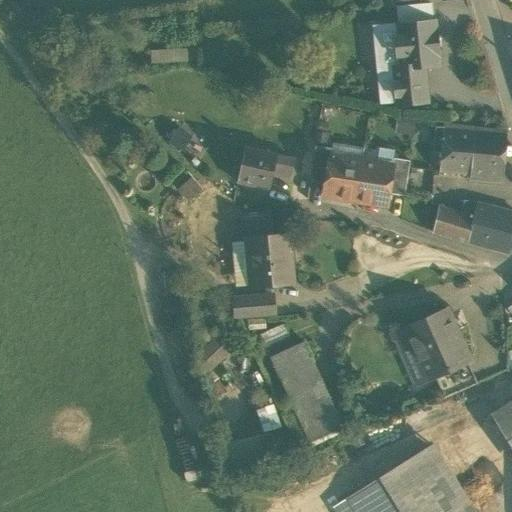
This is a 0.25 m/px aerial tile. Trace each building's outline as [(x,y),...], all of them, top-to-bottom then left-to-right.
[(397,6),(399,25),(432,22),(430,3),(420,4),(397,6)] [(399,25),(397,25),(399,38),(395,42),(396,52),(400,55),(402,67),(402,69),(423,67),(438,65),(436,50),(438,50),(437,36),(435,37),(433,21),(432,22),(399,25)] [(392,68),(402,67),(400,55),(396,52),(395,42),(399,38),(397,25),(373,27),(378,71),(392,70),(392,68)] [(187,60),(186,46),(150,48),(150,62),(187,60)] [(395,101),(396,105),(426,102),(423,67),(402,69),(402,67),(392,68),(392,70),(395,101)] [(381,102),(395,101),(392,70),(378,71),(381,102)] [(414,139),(428,139),(429,121),(396,120),(396,130),(414,131),(414,139)] [(440,171),(470,174),(474,130),(443,127),(435,126),(433,149),(441,150),(440,171)] [(505,133),(474,130),(470,174),(470,177),(502,180),(505,133)] [(309,181),(325,184),(329,157),(330,157),(332,149),(315,146),(314,150),(309,181)] [(237,180),(270,188),(273,171),(291,175),(294,160),(244,149),(237,180)] [(323,196),(355,201),(361,162),(330,157),(329,157),(325,184),(323,196)] [(388,194),(404,196),(409,161),(393,158),(392,166),(388,194)] [(392,166),(361,162),(355,201),(386,206),(388,194),(392,166)] [(188,173),(175,186),(188,200),(202,187),(188,173)] [(432,232),(467,244),(476,205),(464,201),(460,214),(438,206),(432,232)] [(467,244),(508,254),(511,239),(511,212),(476,204),(476,205),(467,244)] [(243,214),(244,228),(271,226),(269,211),(248,213),(243,214)] [(247,239),(247,241),(250,272),(251,286),(251,287),(292,283),(290,263),(287,263),(285,236),(247,239)] [(234,274),(250,272),(247,241),(231,242),(234,274)] [(235,287),(251,286),(250,272),(234,274),(235,287)] [(235,299),(236,318),(274,315),(272,296),(235,299)] [(405,329),(427,378),(434,375),(463,362),(469,360),(447,310),(405,329)] [(264,342),(271,357),(293,347),(286,331),(264,342)] [(212,366),(229,351),(216,337),(199,353),(212,366)] [(304,342),(293,347),(271,357),(310,442),(343,427),(304,342)] [(434,375),(444,397),(451,394),(473,384),(463,362),(434,375)] [(511,400),(490,415),(511,450),(511,400)] [(263,430),(281,425),(274,402),(256,407),(263,430)] [(226,439),(231,463),(270,455),(266,432),(226,439)] [(381,477),(402,511),(473,511),(432,445),(381,477)] [(355,511),(402,511),(381,477),(347,499),(355,511)] [(333,507),(335,511),(355,511),(347,499),(333,507)]
